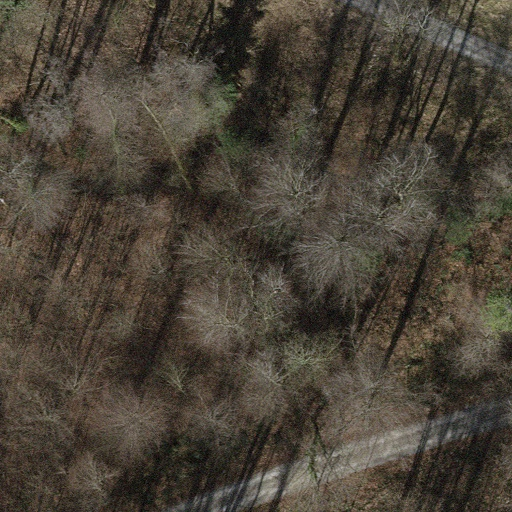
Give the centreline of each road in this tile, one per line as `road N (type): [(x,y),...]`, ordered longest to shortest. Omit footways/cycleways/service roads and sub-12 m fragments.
road 1 (track): [(187,511),(511,407)]
road 2 (track): [(376,0),(511,61)]
